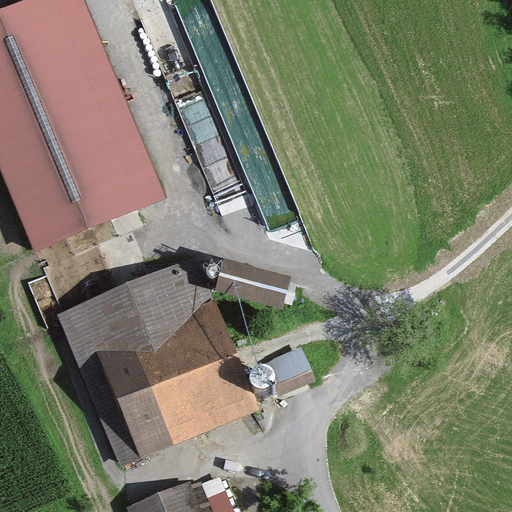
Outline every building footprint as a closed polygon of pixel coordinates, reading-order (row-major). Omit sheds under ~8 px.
[(63,0),(6,0),(0,3),(0,159),(37,242),(150,191),(63,0)] [(152,21),(215,208),(252,195),(229,127),(215,131),(176,13),(152,21)] [(224,259),(213,292),(281,316),(293,282),(224,259)] [(58,318),(116,469),(250,418),(191,267),(58,318)] [(263,365),(279,399),(318,381),(302,346),(263,365)] [(355,511),(392,498),(360,413),(325,426),(330,438),(311,445),(335,511),(355,511)] [(198,511),(190,490),(130,511),(198,511)]
